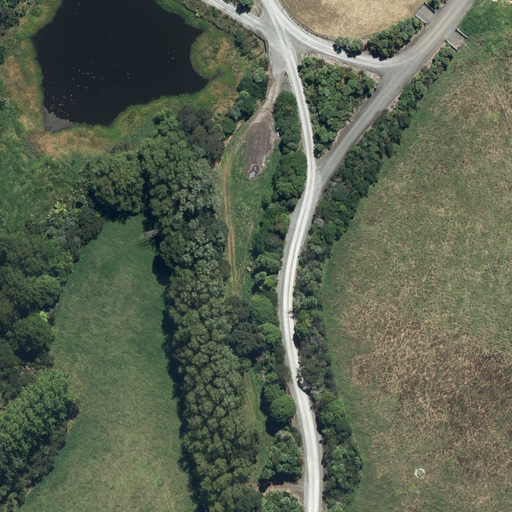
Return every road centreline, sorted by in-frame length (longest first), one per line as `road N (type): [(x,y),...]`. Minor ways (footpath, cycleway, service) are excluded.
road 1 (track): [(271,0),(293,60),(310,174),(281,297),(319,477),(312,511)]
road 2 (track): [(301,212),(457,0)]
road 3 (track): [(408,70),(347,60),(219,0)]
